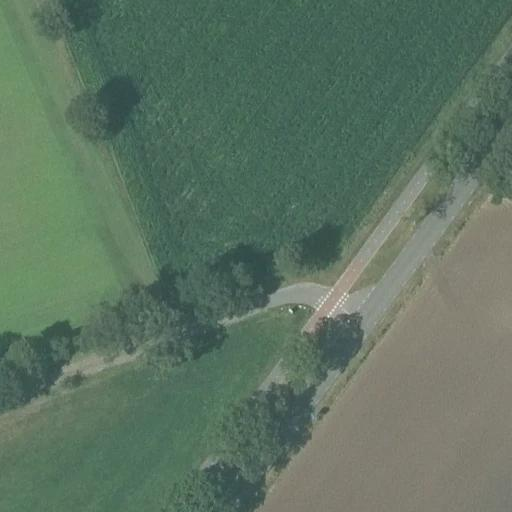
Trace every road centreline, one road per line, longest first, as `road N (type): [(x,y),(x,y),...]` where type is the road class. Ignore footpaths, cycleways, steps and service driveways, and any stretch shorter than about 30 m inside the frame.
road 1 (unclassified): [(0,397),(285,295),(318,297),(359,326)]
road 2 (secondary): [(359,326),(511,118)]
road 3 (secondary): [(223,511),(359,326)]
